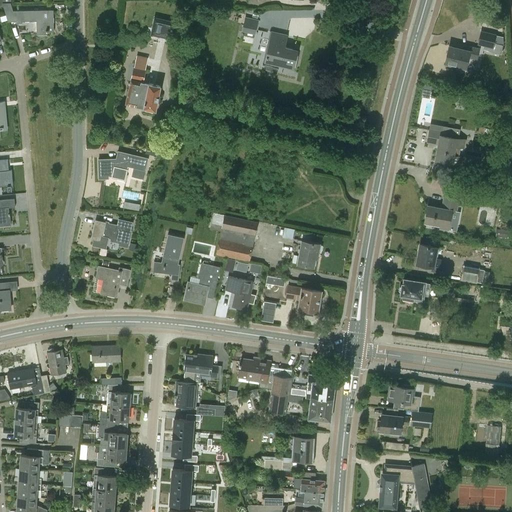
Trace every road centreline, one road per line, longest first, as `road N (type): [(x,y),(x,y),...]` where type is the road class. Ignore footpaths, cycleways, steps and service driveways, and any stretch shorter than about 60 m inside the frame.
road 1 (secondary): [(354,350),(379,187),(425,0)]
road 2 (residential): [(62,279),(37,275),(18,62)]
road 3 (residential): [(62,279),(76,166),(75,45)]
road 4 (tertiary): [(158,322),(354,350)]
road 5 (residential): [(145,511),(158,322)]
road 6 (secondary): [(354,350),(337,511)]
road 7 (residential): [(511,373),(354,350)]
